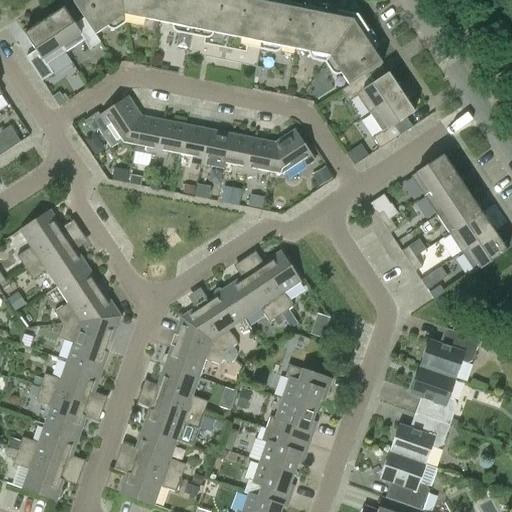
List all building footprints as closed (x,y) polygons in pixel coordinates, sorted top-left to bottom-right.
[(74,0),(73,2),(84,18),(94,35),(95,35),(124,15),(192,29),(187,53),(201,56),(201,54),(206,56),(206,57),(237,63),(238,62),(243,63),(242,64),(256,67),(261,42),(329,56),(348,85),(349,86),(365,75),(382,64),(353,20),(269,3),(252,0),(74,0)] [(100,42),(95,35),(94,35),(84,18),(74,24),(63,8),(44,21),(65,53),(83,41),(89,50),(100,42)] [(53,74),(47,65),(65,53),(44,21),(24,34),(35,50),(26,57),(42,81),(53,74)] [(348,101),(357,95),(369,114),(401,93),(388,73),(371,84),(365,75),(349,86),(348,85),(341,90),(348,101)] [(52,97),(59,107),(66,102),(60,92),(52,97)] [(414,112),(401,93),(369,114),(381,132),(372,138),(379,149),(413,126),(407,117),(414,112)] [(135,145),(141,116),(128,97),(100,115),(98,112),(85,121),(93,134),(98,130),(111,149),(122,141),(123,143),(135,145)] [(141,116),(135,145),(147,148),(146,154),(156,156),(162,125),(153,123),(154,119),(141,116)] [(185,125),(163,121),(162,125),(156,156),(166,158),(167,152),(180,154),(185,125)] [(185,125),(180,154),(192,157),(190,163),(201,165),(207,133),(198,132),(199,128),(185,125)] [(0,132),(0,133),(10,149),(20,142),(10,126),(0,132)] [(207,133),(201,165),(223,170),(224,163),(230,134),(217,132),(216,135),(207,133)] [(0,155),(10,149),(0,133),(0,155)] [(275,143),(269,172),(281,174),(301,161),(305,166),(314,160),(296,133),(288,139),(286,136),(275,143)] [(245,174),(252,142),(242,141),(243,137),(230,134),(224,163),(236,166),(235,172),(245,174)] [(252,142),(245,174),(255,176),(256,170),(269,172),(275,143),(261,140),(260,144),(252,142)] [(424,196),(456,175),(443,155),(411,176),(424,196)] [(318,187),(332,178),(325,166),(311,175),(318,187)] [(128,172),(115,169),(112,180),(126,183),(128,172)] [(456,175),(424,196),(437,215),(468,194),(456,175)] [(131,177),(130,184),(141,186),(142,179),(131,177)] [(151,180),(149,188),(159,190),(160,182),(151,180)] [(196,196),(207,198),(210,186),(199,184),(196,196)] [(195,187),(185,185),(183,195),(193,197),(195,187)] [(241,189),(224,186),(220,202),(238,206),(241,189)] [(468,194),(437,215),(449,234),(481,213),(468,194)] [(383,195),(370,204),(376,213),(383,224),(390,219),(384,209),(390,205),(383,195)] [(261,209),(263,199),(251,197),(249,206),(261,209)] [(25,268),(63,243),(56,232),(62,229),(49,210),(20,230),(31,247),(17,256),(25,268)] [(481,213),(449,234),(462,253),(494,232),(481,213)] [(390,219),(383,224),(389,234),(397,229),(390,219)] [(494,232),(462,253),(474,272),(506,251),(494,232)] [(63,243),(25,268),(33,280),(46,271),(57,287),(87,267),(75,249),(70,253),(63,243)] [(408,262),(415,257),(408,246),(401,251),(408,262)] [(255,251),(232,264),(239,277),(262,264),(255,251)] [(255,276),(281,315),(293,307),(283,293),(297,284),(299,288),(299,290),(304,297),(308,294),(299,281),(280,252),(262,264),(265,269),(255,276)] [(415,257),(408,262),(415,272),(422,267),(415,257)] [(87,267),(57,287),(68,303),(54,312),(62,324),(120,317),(105,294),(100,298),(94,288),(99,285),(87,267)] [(420,280),(427,290),(447,276),(440,267),(420,280)] [(224,289),(244,319),(260,309),(269,323),(281,315),(255,276),(245,283),(242,278),(224,289)] [(429,293),(433,300),(444,293),(439,286),(429,293)] [(181,318),(234,359),(236,358),(236,354),(235,350),(231,348),(237,344),(228,330),(244,319),(224,289),(222,291),(221,290),(218,288),(213,291),(213,295),(214,296),(206,301),(209,306),(200,313),(196,308),(181,318)] [(18,292),(7,299),(15,311),(26,303),(18,292)] [(120,317),(62,324),(57,337),(73,343),(68,357),(60,354),(58,358),(66,361),(100,373),(108,353),(102,351),(106,340),(111,342),(120,317)] [(164,366),(198,378),(204,360),(220,365),(222,359),(225,362),(229,362),(233,361),(234,359),(181,318),(175,335),(181,337),(177,348),(171,346),(168,355),(167,355),(163,356),(162,361),(164,364),(165,364),(164,366)] [(444,328),(438,346),(427,342),(418,367),(455,380),(461,361),(466,363),(472,361),(479,340),(444,328)] [(100,373),(66,361),(60,379),(44,374),(40,388),(83,403),(88,391),(93,393),(100,373)] [(284,378),(288,379),(281,399),(315,411),(321,395),(326,396),(331,380),(288,365),(284,378)] [(159,400),(203,415),(207,402),(192,396),(198,378),(164,366),(157,386),(163,389),(159,400)] [(418,367),(410,391),(421,395),(414,413),(449,426),(449,425),(451,419),(456,405),(454,400),(448,398),(455,380),(418,367)] [(36,396),(38,388),(31,385),(29,394),(36,396)] [(83,403),(40,388),(35,401),(51,406),(44,425),(78,437),(85,416),(79,414),(83,403)] [(242,390),(237,407),(245,410),(250,393),(242,390)] [(315,411),(281,399),(275,418),(270,417),(266,429),(309,444),(314,429),(310,427),(315,411)] [(142,430),(176,442),(182,423),(198,429),(203,415),(159,400),(155,412),(149,410),(142,430)] [(408,431),(397,427),(388,452),(425,465),(432,446),(437,448),(442,445),(449,426),(414,413),(408,431)] [(215,420),(203,415),(198,429),(210,433),(215,420)] [(451,419),(449,425),(456,428),(458,422),(451,419)] [(78,437),(44,425),(38,443),(22,437),(17,451),(61,466),(65,454),(71,457),(78,437)] [(309,444),(266,429),(262,441),(266,443),(259,462),(293,474),(299,458),(303,459),(309,444)] [(137,463),(181,479),(185,465),(169,460),(176,442),(142,430),(135,450),(141,452),(137,463)] [(231,450),(234,443),(232,438),(226,436),(222,447),(231,450)] [(61,489),(60,489),(63,480),(57,478),(61,466),(17,451),(6,447),(4,452),(6,455),(15,458),(13,464),(18,466),(11,485),(56,501),(57,498),(58,498),(61,497),(63,492),(61,489)] [(425,465),(388,452),(380,476),(391,480),(385,498),(403,504),(402,505),(421,511),(428,490),(426,485),(419,482),(425,465)] [(65,479),(75,482),(83,459),(72,455),(65,479)] [(292,492),(288,490),(293,474),(259,462),(252,482),(248,480),(243,493),(248,495),(248,494),(282,506),(282,507),(286,508),(292,492)] [(181,479),(137,463),(133,475),(127,473),(119,494),(153,506),(160,487),(176,492),(181,479)] [(195,474),(192,481),(200,484),(202,476),(195,474)] [(184,493),(196,496),(198,488),(187,484),(184,493)] [(279,511),(282,507),(282,506),(248,494),(248,495),(241,511),(237,511),(236,511),(279,511)] [(365,507),(363,511),(425,511),(421,511),(402,505),(403,504),(385,498),(381,497),(376,511),(365,507)]
